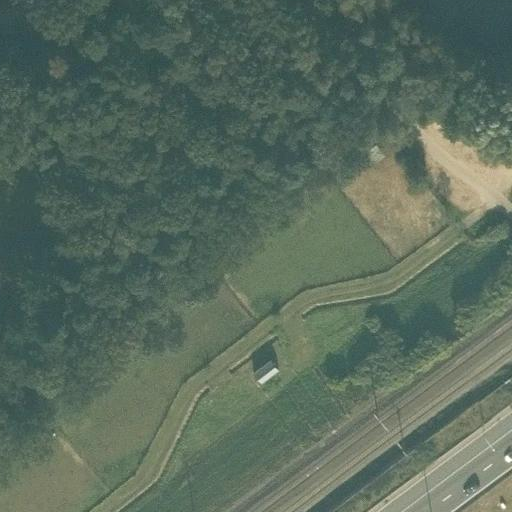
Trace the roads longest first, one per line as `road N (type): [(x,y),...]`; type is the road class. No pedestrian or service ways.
road 1 (residential): [(306,0),(425,144),(511,214)]
road 2 (track): [(511,162),(387,93)]
